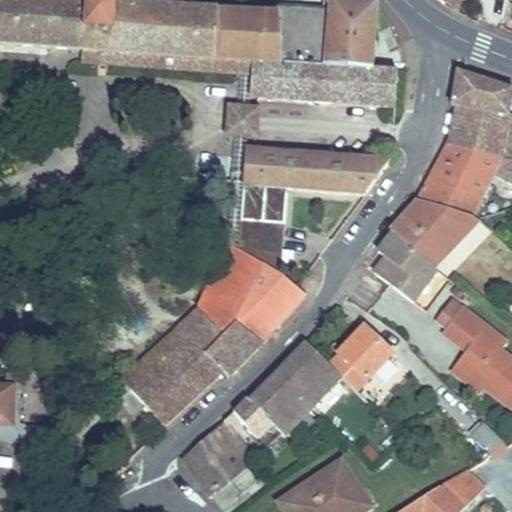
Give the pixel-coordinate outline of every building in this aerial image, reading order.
[(372,70),(378,4),(361,3),(334,1),(334,0),(333,0),(329,0),(329,5),(330,5),(330,12),(323,11),(175,0),(0,0),(0,45),(35,48),(86,52),(100,53),(99,65),(241,76),(252,77),(255,77),(253,98),(315,102),(315,103),(335,105),(335,104),(396,108),(398,72),(372,70)] [(334,1),(361,3),(361,0),(323,0),(323,11),(330,12),(330,5),(329,5),(329,0),(333,0),(334,0),(334,1)] [(446,0),(445,5),(458,12),(461,0),(446,0)] [(85,64),(99,65),(100,53),(86,52),(85,64)] [(510,115),(511,105),(511,90),(458,72),(451,107),(459,109),(459,107),(510,116),(510,115)] [(252,77),(241,76),(239,108),(249,109),(252,77)] [(257,139),(259,110),(239,108),(230,107),(228,136),(237,137),(247,138),(257,139)] [(510,116),(459,107),(459,109),(452,142),(449,147),(502,160),(510,116)] [(511,115),(510,115),(510,116),(502,160),(511,160),(511,115)] [(243,187),(247,138),(237,137),(233,185),(243,187)] [(511,160),(502,160),(449,147),(420,202),(472,218),(494,174),(511,184),(511,160)] [(365,197),(391,162),(330,158),(330,157),(309,156),(247,152),(245,187),(239,253),(209,317),(214,323),(192,343),(188,338),(131,391),(164,428),(224,372),(205,356),(236,325),(247,335),(249,333),(262,344),(306,297),(297,289),(283,279),(277,275),(282,267),(288,190),(365,197)] [(243,187),(233,185),(228,247),(199,310),(109,394),(118,403),(131,391),(188,338),(192,343),(214,323),(209,317),(239,253),(245,187),(243,187)] [(420,202),(392,232),(394,233),(419,257),(435,240),(449,254),(478,223),(475,221),(472,218),(420,202)] [(413,304),(437,274),(433,270),(419,257),(394,233),(382,248),(390,254),(386,259),(375,274),(390,286),(413,304)] [(419,257),(433,270),(449,254),(435,240),(419,257)] [(386,259),(390,254),(382,248),(378,253),(386,259)] [(449,327),(461,311),(452,303),(439,319),(449,327)] [(508,344),(463,309),(461,311),(449,327),(444,334),(468,352),(457,366),(486,389),(511,408),(511,360),(501,352),(508,344)] [(229,377),(262,344),(249,333),(247,335),(236,325),(205,356),(224,372),(229,377)] [(393,356),(368,331),(356,343),(353,341),(339,355),(340,355),(329,366),(342,378),(357,392),(367,382),(393,356)] [(329,366),(307,345),(286,366),(286,381),(285,381),(271,382),(251,402),(262,414),(266,418),(285,438),(342,378),(329,366)] [(286,381),(286,366),(271,382),(285,381),(286,381)] [(481,395),(486,389),(457,366),(451,372),(481,395)] [(0,440),(25,441),(25,438),(78,440),(118,403),(109,394),(73,428),(25,426),(25,425),(21,425),(20,419),(20,414),(19,407),(20,401),(21,395),(22,391),(24,390),(24,375),(11,374),(10,389),(12,389),(11,426),(0,425),(0,440)] [(0,425),(11,426),(12,389),(10,389),(0,388),(0,425)] [(247,428),(262,414),(251,402),(248,400),(234,414),(247,428)] [(262,414),(247,428),(266,450),(281,437),(266,418),(262,414)] [(253,460),(225,423),(184,460),(210,497),(253,460)] [(491,456),(504,443),(484,424),(471,436),(491,456)] [(365,511),(372,508),(342,463),(288,499),(296,511),(365,511)] [(460,511),(484,488),(466,471),(440,487),(401,511),(460,511)] [(296,511),(288,499),(279,504),(284,511),(296,511)]
